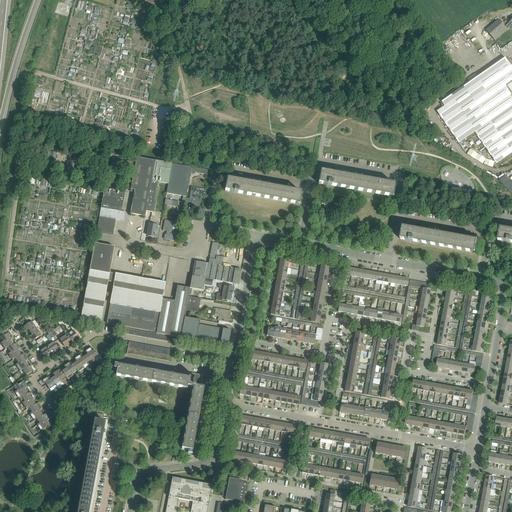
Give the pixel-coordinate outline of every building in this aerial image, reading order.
[(511,20),(505,26),(499,19),(486,30),(495,41),(508,30),(507,29),(511,25),(511,20)] [(511,67),(505,58),(442,102),(445,106),(437,111),(459,143),(475,132),(497,164),(511,153),(511,67)] [(471,148),(467,154),(492,169),(495,163),(471,148)] [(133,162),(124,160),(124,159),(113,157),(111,164),(123,166),(122,169),(132,171),(133,162)] [(145,217),(155,161),(136,157),(130,189),(134,190),(130,214),(145,217)] [(168,184),(172,164),(155,161),(145,217),(146,211),(154,213),(156,201),(155,201),(158,182),(168,184)] [(73,173),(74,164),(67,163),(66,167),(64,166),(63,171),(73,173)] [(168,184),(166,193),(183,196),(182,202),(185,203),(190,173),(191,167),(172,164),(168,184)] [(395,184),(395,185),(321,171),(318,183),(393,197),(395,184)] [(505,176),(499,179),(505,186),(511,182),(505,176)] [(227,178),(225,191),(299,205),(302,192),(301,192),(227,179),(227,178)] [(104,191),(96,233),(113,236),(116,220),(124,221),(125,213),(121,212),(125,192),(111,190),(112,182),(106,181),(104,191)] [(203,198),(204,191),(204,192),(200,191),(200,193),(198,192),(199,189),(192,187),(191,187),(190,191),(191,191),(189,202),(190,202),(192,202),(191,205),(199,206),(201,197),(203,198)] [(166,235),(165,235),(164,239),(175,241),(177,231),(172,230),(172,228),(173,228),(174,222),(165,220),(163,231),(167,231),(166,235)] [(158,233),(159,230),(159,229),(158,229),(158,226),(149,224),(148,229),(147,229),(146,233),(149,233),(149,236),(148,236),(156,238),(157,232),(158,233)] [(477,240),(403,227),(400,239),(475,253),(477,240)] [(500,228),(498,240),(511,243),(511,230),(500,228)] [(217,253),(219,243),(213,242),(212,242),(211,252),(217,253)] [(111,297),(110,304),(160,313),(162,299),(165,283),(115,274),(112,294),(106,293),(114,247),(94,244),(81,317),(81,319),(82,319),(97,322),(101,322),(106,296),(111,297)] [(215,260),(209,259),(208,264),(222,266),(223,257),(216,256),(215,260)] [(208,264),(195,261),(192,276),(205,278),(208,264)] [(239,285),(242,270),(222,266),(208,264),(205,278),(213,280),(239,285)] [(205,278),(192,276),(190,288),(203,291),(204,284),(205,278)] [(234,287),(219,284),(219,285),(219,287),(219,288),(219,289),(220,290),(221,290),(220,294),(220,293),(219,294),(218,294),(217,295),(216,300),(227,302),(227,300),(230,301),(230,300),(232,299),(232,297),(231,296),(231,294),(232,294),(232,292),(233,292),(234,287)] [(156,334),(158,334),(161,334),(163,335),(166,335),(169,336),(172,336),(177,337),(180,338),(181,338),(185,317),(186,311),(197,313),(200,299),(188,297),(190,288),(177,286),(175,301),(162,299),(160,313),(156,333),(156,334)] [(446,297),(454,298),(458,299),(459,293),(455,292),(447,291),(446,297)] [(280,310),(283,310),(284,307),(280,307),(281,304),(273,302),(272,308),(280,310)] [(156,333),(160,313),(110,304),(106,323),(156,333)] [(231,315),(231,311),(215,308),(214,316),(219,316),(218,321),(229,322),(230,315),(231,315)] [(226,346),(228,347),(231,331),(199,325),(200,320),(185,317),(181,338),(182,338),(187,339),(188,339),(193,340),(195,341),(200,341),(201,342),(207,343),(212,344),(214,344),(219,345),(220,345),(226,346)] [(412,325),(411,330),(418,331),(419,326),(423,327),(425,321),(417,319),(416,326),(412,325)] [(27,325),(25,326),(24,327),(26,331),(29,330),(30,332),(36,328),(32,322),(27,325)] [(280,328),(279,338),(285,339),(286,329),(287,327),(283,327),(283,329),(280,328)] [(41,335),(36,328),(30,332),(32,335),(30,336),(33,340),(41,335)] [(3,335),(0,336),(0,337),(4,342),(3,342),(4,343),(10,339),(11,340),(13,339),(9,332),(7,329),(6,330),(2,333),(3,335)] [(73,330),(66,335),(70,341),(73,339),(74,341),(78,338),(73,330)] [(65,333),(58,337),(65,347),(69,345),(68,342),(70,341),(66,335),(65,333)] [(314,343),(315,343),(315,339),(316,337),(316,335),(310,334),(308,344),(314,345),(314,343)] [(5,350),(8,348),(10,346),(11,347),(14,345),(11,340),(10,339),(4,343),(3,342),(1,343),(5,350)] [(55,352),(59,349),(53,341),(46,346),(50,352),(53,350),(55,352)] [(8,348),(11,353),(12,354),(17,350),(18,351),(21,349),(16,343),(14,345),(11,347),(10,346),(8,348)] [(46,346),(40,350),(45,357),(45,358),(49,356),(48,354),(50,352),(46,346)] [(85,352),(87,354),(88,353),(93,360),(94,359),(99,356),(96,352),(95,353),(92,348),(85,352)] [(21,356),(18,351),(17,350),(12,354),(11,353),(8,354),(13,361),(15,359),(18,357),(18,358),(21,356)] [(87,362),(89,364),(89,365),(95,361),(94,359),(93,360),(88,353),(87,354),(83,357),(82,358),(84,360),(86,359),(87,362)] [(18,364),(19,364),(19,365),(20,364),(25,361),(26,362),(28,360),(24,354),(21,356),(18,358),(18,357),(15,359),(18,364)] [(78,361),(80,364),(81,366),(83,365),(84,364),(87,362),(86,359),(84,360),(82,358),(83,357),(81,355),(75,359),(76,362),(78,361)] [(305,369),(307,361),(301,360),(299,368),(299,370),(299,371),(305,372),(305,369)] [(25,361),(20,364),(19,365),(19,364),(18,364),(16,365),(20,371),(23,369),(25,368),(26,369),(29,367),(27,364),(26,362),(25,361)] [(73,364),(72,365),(73,368),(75,367),(77,370),(76,370),(78,372),(84,368),(83,365),(81,366),(80,364),(78,361),(76,362),(73,364)] [(72,373),(76,370),(77,370),(75,367),(73,368),(72,365),(71,364),(70,362),(67,364),(64,367),(66,369),(67,368),(70,374),(72,373)] [(23,369),(26,375),(26,376),(28,374),(32,372),(33,373),(36,371),(35,370),(31,365),(29,367),(26,369),(25,368),(23,369)] [(189,378),(115,365),(114,368),(116,368),(116,371),(117,371),(116,376),(187,389),(187,386),(193,387),(182,449),(187,450),(187,451),(189,452),(189,454),(192,455),(204,389),(200,388),(202,380),(200,379),(201,376),(189,374),(189,378)] [(67,368),(66,369),(61,372),(63,375),(64,374),(66,377),(67,380),(74,376),(72,373),(70,374),(67,368)] [(53,374),(55,377),(56,376),(60,381),(61,380),(66,377),(64,374),(63,375),(61,372),(59,370),(53,374)] [(55,377),(50,380),(52,383),(53,382),(55,384),(55,385),(57,387),(63,383),(61,380),(60,381),(56,376),(55,377)] [(45,384),(49,389),(50,389),(49,388),(55,385),(55,384),(53,382),(52,383),(50,380),(48,377),(42,381),(44,384),(45,383),(45,384)] [(18,385),(17,384),(13,386),(17,391),(18,392),(24,388),(25,389),(28,387),(27,388),(23,381),(18,385)] [(19,399),(22,397),(21,397),(24,395),(25,396),(28,394),(30,392),(32,391),(28,387),(25,389),(24,388),(18,392),(17,391),(15,393),(19,399)] [(22,397),(25,402),(26,403),(31,399),(32,400),(35,399),(30,392),(28,394),(25,396),(24,395),(21,397),(22,397)] [(26,410),(29,408),(32,406),(32,407),(35,405),(32,400),(31,399),(26,403),(25,402),(22,403),(26,410)] [(29,408),(32,413),(33,414),(39,410),(39,411),(42,409),(38,403),(35,405),(32,407),(32,406),(29,408)] [(387,418),(389,411),(389,409),(383,408),(383,410),(381,420),(387,421),(387,418)] [(34,420),(36,419),(39,417),(40,418),(43,416),(39,411),(39,410),(33,414),(32,413),(30,414),(34,420)] [(90,511),(104,437),(105,437),(106,433),(105,433),(106,425),(107,425),(108,419),(103,418),(104,415),(99,414),(96,413),(94,420),(95,420),(94,421),(77,511),(90,511)] [(45,414),(43,416),(40,418),(39,417),(36,419),(40,423),(40,425),(46,421),(47,422),(49,420),(45,414)] [(37,425),(41,431),(47,427),(47,429),(51,426),(50,426),(47,422),(46,421),(40,425),(40,423),(37,425)] [(377,443),(376,450),(375,454),(376,452),(378,452),(377,453),(387,455),(388,454),(389,455),(391,445),(385,444),(385,445),(383,444),(377,443)] [(397,446),(391,445),(389,455),(390,455),(389,457),(390,455),(392,455),(392,456),(402,458),(402,457),(404,457),(403,459),(404,459),(406,448),(400,447),(399,447),(397,447),(397,446)] [(496,454),(494,463),(500,464),(502,455),(503,450),(500,449),(499,455),(496,454)] [(371,475),(371,478),(369,486),(370,484),(372,484),(372,485),(382,487),(382,486),(383,486),(385,477),(371,475)] [(170,490),(165,511),(176,511),(179,499),(193,502),(190,511),(206,511),(212,485),(172,477),(170,486),(168,486),(167,490),(170,490)] [(385,477),(383,486),(384,486),(383,489),(384,489),(384,487),(386,487),(386,488),(396,490),(396,489),(398,489),(398,491),(400,480),(394,479),(391,479),(392,478),(385,477)] [(244,505),(245,502),(246,499),(248,483),(241,482),(241,480),(229,478),(227,488),(223,487),(223,488),(223,490),(222,495),(222,496),(222,497),(225,497),(225,500),(235,501),(234,503),(240,504),(244,505)] [(330,490),(330,494),(326,494),(325,500),(333,501),(334,495),(335,491),(330,490)] [(409,501),(408,507),(419,509),(420,503),(417,502),(409,501)] [(230,505),(218,503),(216,511),(228,511),(229,511),(230,505)]
